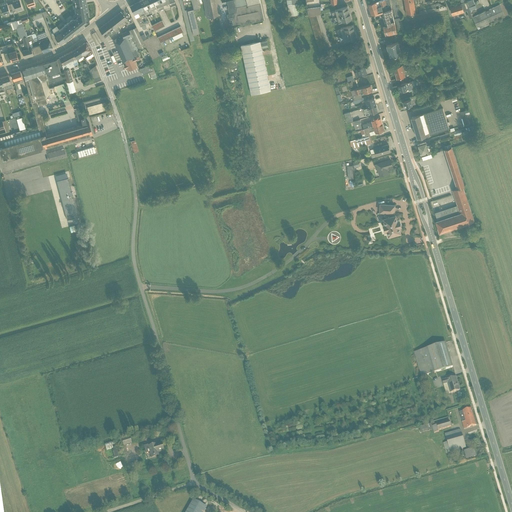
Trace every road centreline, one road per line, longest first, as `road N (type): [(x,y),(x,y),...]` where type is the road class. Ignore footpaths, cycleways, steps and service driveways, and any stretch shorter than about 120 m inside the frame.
road 1 (secondary): [(360,0),(511,504)]
road 2 (unclassified): [(88,30),(129,157),(133,265),(193,482)]
